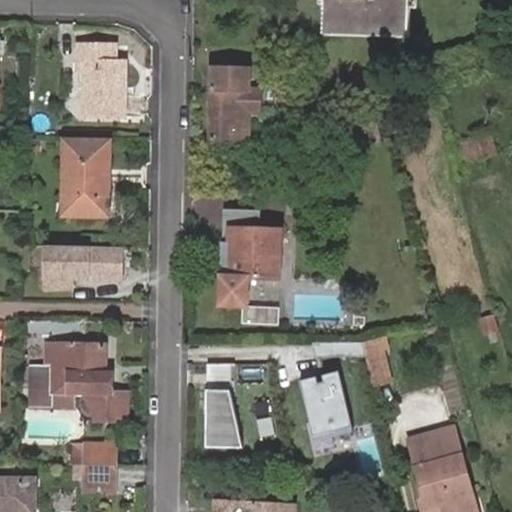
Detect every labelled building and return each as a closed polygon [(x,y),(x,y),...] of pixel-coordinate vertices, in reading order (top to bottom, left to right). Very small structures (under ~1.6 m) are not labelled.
[(328,0),(327,35),(415,38),(415,0),(328,0)] [(114,62),(115,45),(80,44),(80,70),(88,70),(88,115),(126,116),(126,62),(114,62)] [(250,111),(252,66),(213,66),(211,140),(250,141),(250,115),(256,116),(256,111),(250,111)] [(377,114),(335,122),(341,152),(383,143),(377,114)] [(493,136),(463,144),(468,164),(498,156),(493,136)] [(104,202),(109,202),(110,164),(108,164),(108,146),(69,144),(68,163),(67,217),(103,218),(104,202)] [(327,190),(296,190),(297,213),(332,214),(327,190)] [(223,210),(222,231),(231,231),(231,230),(262,231),(262,211),(223,210)] [(221,270),(221,305),(249,306),(250,293),(250,279),(279,280),(281,231),(262,231),(231,230),(231,231),(222,231),(222,243),(221,243),(220,270),(221,270)] [(62,246),(39,245),(38,259),(39,259),(64,261),(64,270),(124,270),(125,247),(62,246)] [(39,259),(38,259),(43,271),(64,271),(64,284),(124,284),(124,270),(64,270),(64,261),(39,259)] [(496,315),(481,320),(486,337),(501,333),(496,315)] [(386,336),(366,340),(370,356),(376,386),(395,382),(386,336)] [(370,356),(366,340),(361,341),(339,341),(341,356),(370,356)] [(341,356),(339,341),(317,342),(320,357),(341,356)] [(57,367),(55,367),(54,402),(57,402),(77,403),(77,396),(88,396),(88,401),(89,403),(128,403),(129,393),(114,393),(115,373),(107,373),(108,346),(91,346),(76,345),(58,345),(57,367)] [(230,390),(230,363),(207,364),(207,390),(230,390)] [(54,402),(55,367),(35,367),(34,403),(34,408),(77,409),(77,403),(57,402),(54,402)] [(354,430),(341,374),(324,378),(326,384),(320,386),(318,379),(302,383),(315,439),(338,434),(354,430)] [(239,430),(230,390),(207,390),(206,447),(239,448),(239,430)] [(128,403),(89,403),(98,417),(98,423),(128,423),(128,403)] [(458,427),(441,432),(450,460),(466,456),(458,427)] [(355,435),(354,430),(338,434),(339,439),(355,435)] [(426,493),(423,494),(427,511),(481,511),(466,456),(450,460),(441,432),(413,440),(424,483),(426,493)] [(76,444),(75,465),(90,465),(120,466),(120,445),(76,444)] [(119,484),(120,466),(90,465),(89,483),(119,484)] [(0,511),(14,511),(15,511),(30,511),(36,511),(37,484),(0,482),(0,511)] [(292,511),(293,504),(216,502),(215,511),(292,511)]
